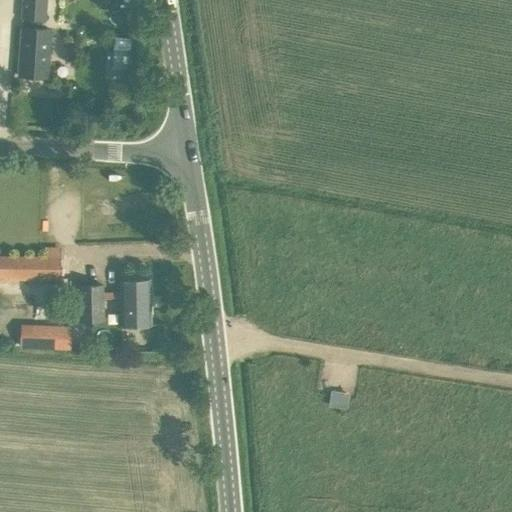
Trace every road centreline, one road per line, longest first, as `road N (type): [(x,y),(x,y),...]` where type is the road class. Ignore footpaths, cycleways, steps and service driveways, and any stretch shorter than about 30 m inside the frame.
road 1 (tertiary): [(235,511),(218,339),(187,156)]
road 2 (tertiary): [(187,156),(0,148)]
road 3 (tertiary): [(187,156),(167,0)]
